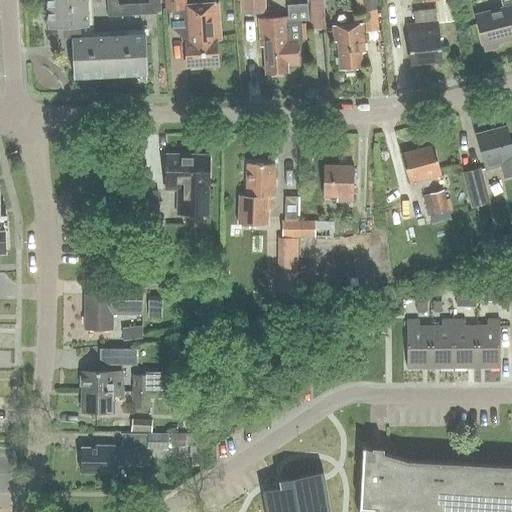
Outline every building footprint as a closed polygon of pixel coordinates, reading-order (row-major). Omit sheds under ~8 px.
[(47,0),(49,27),(88,25),(86,0),(47,0)] [(115,5),(114,0),(104,0),(106,16),(158,13),(157,0),(146,0),(146,3),(115,5)] [(165,0),(166,9),(184,8),(183,0),(165,0)] [(264,0),(240,0),(241,14),(265,13),(264,0)] [(311,0),(313,26),(323,26),(321,0),(311,0)] [(376,31),(373,0),(355,0),(356,12),(362,11),(364,32),(376,31)] [(497,47),(496,44),(511,39),(511,0),(500,0),(502,8),(475,15),(485,51),(497,47)] [(185,5),(188,41),(184,41),(185,67),(217,65),(216,42),(221,41),(219,3),(185,5)] [(288,74),(287,67),(299,66),(298,43),(302,42),(300,21),(288,21),(288,17),(260,19),(261,31),(258,31),(259,47),(264,47),(266,76),(288,74)] [(412,63),(441,60),(437,21),(408,24),(412,63)] [(365,53),(364,39),(363,24),(333,26),(334,42),(338,41),(340,69),(342,69),(345,73),(359,72),(361,67),(363,67),(362,53),(365,53)] [(73,77),(147,73),(145,34),(71,38),(73,77)] [(511,143),(510,144),(506,127),(477,134),(485,169),(500,165),(503,174),(511,171),(511,143)] [(409,182),(441,174),(434,146),(402,154),(409,182)] [(209,155),(166,154),(165,190),(180,190),(180,214),(208,215),(209,155)] [(239,194),(237,222),(266,224),(267,207),(272,208),(272,195),(274,195),(275,164),(246,163),(245,195),(239,194)] [(352,202),(353,166),(323,165),(322,196),(336,197),(337,201),(352,202)] [(486,201),(478,170),(463,174),(471,205),(486,201)] [(422,195),(427,216),(448,211),(443,190),(422,195)] [(158,227),(158,191),(144,191),(144,227),(158,227)] [(282,237),(289,237),(297,237),(298,220),(282,220),(282,237)] [(314,237),(314,220),(298,220),(297,237),(314,237)] [(314,237),(332,237),(332,221),(314,220),(314,237)] [(491,239),(489,231),(477,234),(481,256),(508,251),(505,237),(491,239)] [(278,239),(277,293),(297,293),(298,239),(278,239)] [(142,315),(142,297),(143,286),(111,286),(111,296),(85,295),(84,328),(111,329),(111,314),(142,315)] [(161,309),(161,296),(148,296),(148,309),(161,309)] [(476,326),(477,367),(500,367),(500,319),(488,319),(488,326),(476,326)] [(431,368),(431,326),(419,327),(419,320),(407,320),(407,368),(431,368)] [(431,368),(454,367),(453,320),(442,320),(442,326),(431,326),(431,368)] [(477,367),(476,326),(465,326),(465,320),(453,320),(454,367),(477,367)] [(82,391),(122,392),(122,387),(122,372),(82,372),(82,391)] [(150,390),(150,376),(133,375),(133,390),(150,390)] [(149,409),(150,390),(133,390),(132,409),(149,409)] [(122,396),(122,392),(82,391),(82,411),(112,411),(113,396),(122,396)] [(150,419),(129,419),(129,432),(149,432),(150,419)] [(146,433),(146,448),(165,448),(165,433),(146,433)] [(183,433),(169,433),(169,446),(183,446),(183,433)] [(145,450),(131,449),(113,449),(113,447),(95,446),(95,449),(81,448),(81,472),(113,473),(113,464),(145,464),(145,450)] [(364,449),(364,458),(361,511),(511,511),(511,466),(409,461),(378,451),(363,447),(363,448),(364,449)] [(328,511),(322,478),(321,472),(279,480),(280,482),(285,481),(286,486),(261,491),(264,511),(328,511)]
